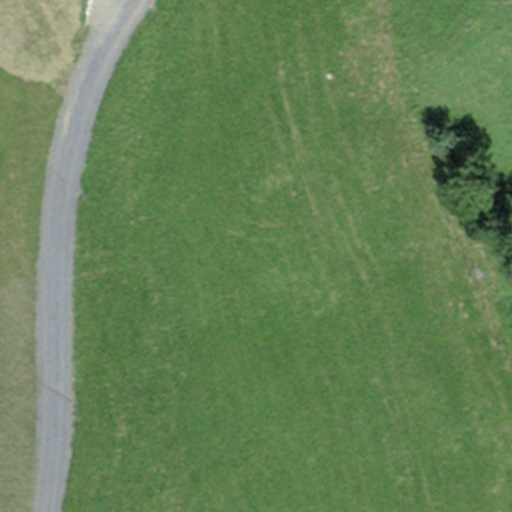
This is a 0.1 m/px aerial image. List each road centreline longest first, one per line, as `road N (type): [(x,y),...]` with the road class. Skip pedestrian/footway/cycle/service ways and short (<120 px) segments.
road 1 (residential): [(129,0),(93,60),(62,173),(57,408),(46,511)]
road 2 (track): [(154,511),(173,327),(156,0)]
